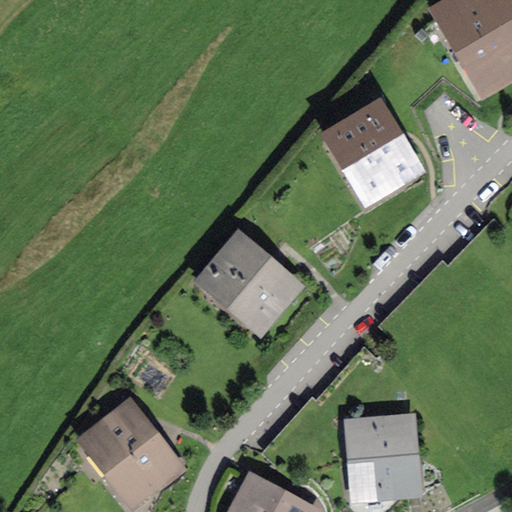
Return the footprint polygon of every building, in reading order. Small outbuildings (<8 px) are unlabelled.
[(485,88),(511,72),(511,13),(511,14),(503,0),(465,0),(442,14),(485,88)] [(369,195),(411,169),(377,114),(335,139),(369,195)] [(207,282),(259,326),(292,287),(240,243),(207,282)] [(176,469),(129,408),(88,440),(135,501),(176,469)] [(408,457),(406,425),(355,430),(357,461),(408,457)] [(411,489),(408,457),(357,461),(360,493),(411,489)] [(302,511),(252,485),(237,511),(302,511)]
